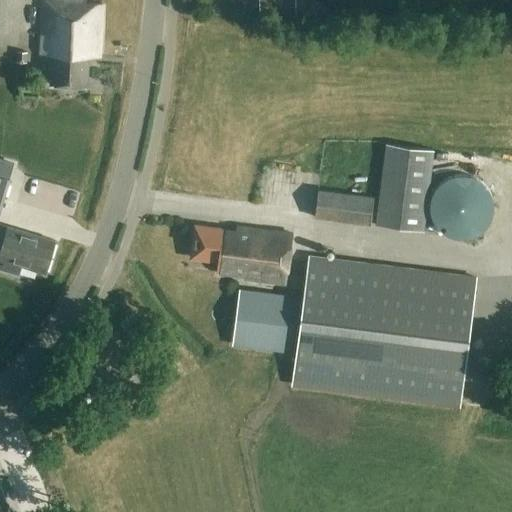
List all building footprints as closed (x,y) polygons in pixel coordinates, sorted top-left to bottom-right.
[(42,0),(40,60),(50,60),(49,85),(87,87),(89,56),(102,57),(105,4),(85,3),(85,0),(42,0)] [(259,0),(259,14),(296,14),(295,0),(259,0)] [(16,51),(15,61),(26,62),(26,51),(16,51)] [(376,200),(383,143),(310,134),(303,192),(376,200)] [(386,143),(376,225),(423,231),(433,149),(386,143)] [(458,238),(463,238),(467,238),(471,237),(475,235),(478,234),(482,231),(485,228),(487,225),(489,222),(491,218),(493,214),(493,210),(494,206),(493,202),(493,198),(492,194),(490,190),(488,187),(485,184),(482,181),(479,178),(475,176),(471,175),(467,174),(463,173),(459,173),(455,174),(451,174),(447,176),(444,178),(440,180),(437,183),(435,186),(432,190),(431,193),(429,197),(428,201),(428,205),(428,209),(429,213),(430,217),(432,221),(434,225),(437,228),(440,231),(443,233),(447,235),(450,237),(454,238),(458,238)] [(0,176),(0,211),(10,179),(0,176)] [(7,225),(0,247),(0,268),(17,274),(20,265),(43,272),(53,241),(7,225)] [(216,274),(243,277),(284,283),(290,236),(236,228),(235,233),(195,228),(191,258),(218,261),(216,274)] [(253,347),(296,353),(292,382),(293,382),(459,403),(460,403),(476,277),(309,256),(304,297),(260,292),(260,294),(258,294),(255,295),(253,296),(251,297),(249,298),(247,300),(245,302),(243,303),(242,305),(240,307),(239,309),(238,312),(237,314),(237,316),(237,319),(236,321),(237,324),(237,326),(237,329),(238,331),(239,333),(240,335),(242,337),(243,339),(245,341),(246,343),(248,344),(250,346),(253,347)] [(11,511),(0,483),(0,511),(11,511)]
